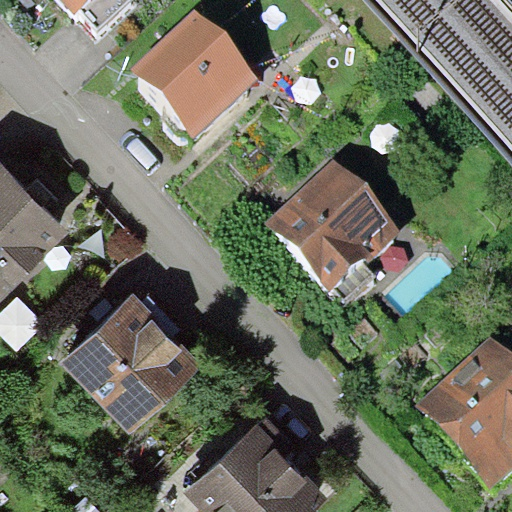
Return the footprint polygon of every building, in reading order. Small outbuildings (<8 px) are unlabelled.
[(61,0),(96,37),(132,4),(128,0),(61,0)] [(165,130),(178,144),(198,140),(259,83),(238,61),(197,18),(136,77),(168,111),(165,130)] [(0,299),(70,232),(0,160),(0,299)] [(267,226),(343,309),(375,280),(366,270),(400,238),(334,166),(267,226)] [(125,436),(203,367),(135,290),(57,359),(125,436)] [(492,492),(511,473),(511,359),(493,339),(416,410),(492,492)] [(315,511),(329,501),(289,457),(294,452),(279,435),(265,420),(187,490),(206,511),(315,511)] [(87,492),(65,511),(100,511),(102,510),(87,492)]
